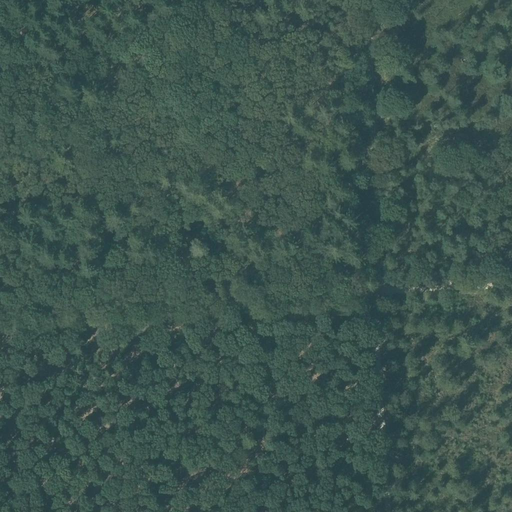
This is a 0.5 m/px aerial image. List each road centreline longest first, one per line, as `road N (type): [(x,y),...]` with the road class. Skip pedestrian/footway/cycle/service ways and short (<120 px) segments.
road 1 (track): [(400,511),(371,0)]
road 2 (track): [(0,305),(511,285)]
